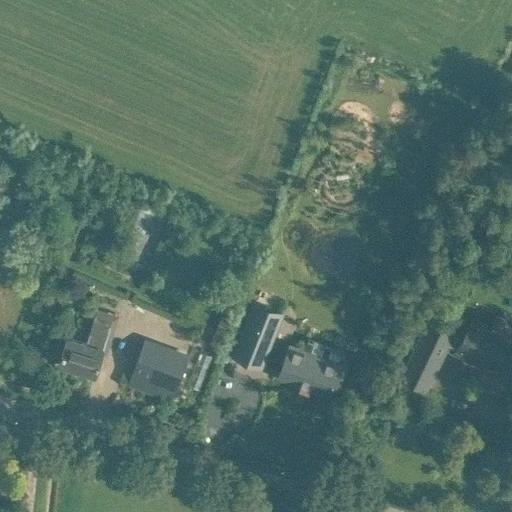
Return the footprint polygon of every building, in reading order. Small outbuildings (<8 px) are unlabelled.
[(227,354),(253,364),(279,301),(253,290),(227,354)] [(68,336),(65,343),(60,362),(95,373),(110,323),(94,317),(87,342),(68,336)] [(511,359),(511,337),(473,319),(460,348),(507,370),(511,359)] [(430,320),(404,379),(424,390),(451,330),(430,320)] [(135,364),(128,361),(121,380),(172,399),(187,359),(143,343),(135,364)] [(338,379),(299,363),(279,354),(263,392),(321,416),(338,379)]
